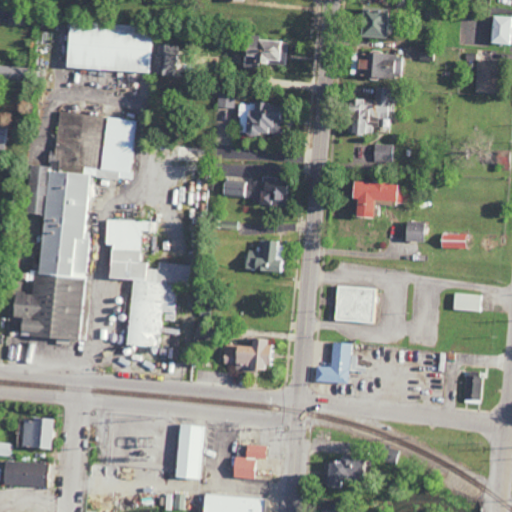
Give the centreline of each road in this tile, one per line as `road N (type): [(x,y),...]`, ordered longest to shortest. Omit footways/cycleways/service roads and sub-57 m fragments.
road 1 (residential): [(292,511),(333,0)]
road 2 (residential): [(301,400),(0,373)]
road 3 (residential): [(300,419),(0,389)]
road 4 (residential): [(301,400),(511,427)]
road 5 (residential): [(500,511),(511,370)]
road 6 (residential): [(70,511),(78,380)]
